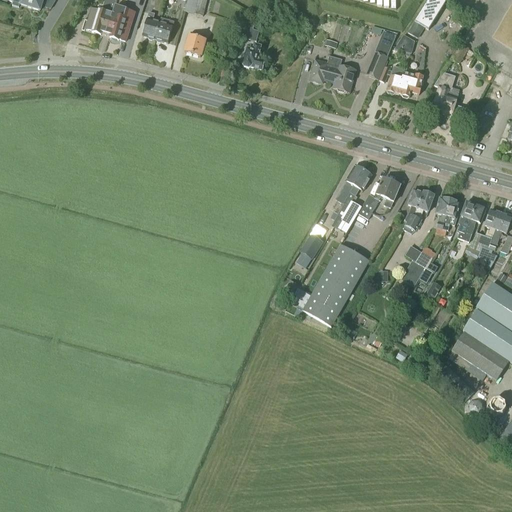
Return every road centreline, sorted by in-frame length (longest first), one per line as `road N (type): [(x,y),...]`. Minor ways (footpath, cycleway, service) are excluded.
road 1 (tertiary): [(511,183),(131,80),(0,76)]
road 2 (unknown): [(405,143),(427,81),(415,50),(423,32)]
